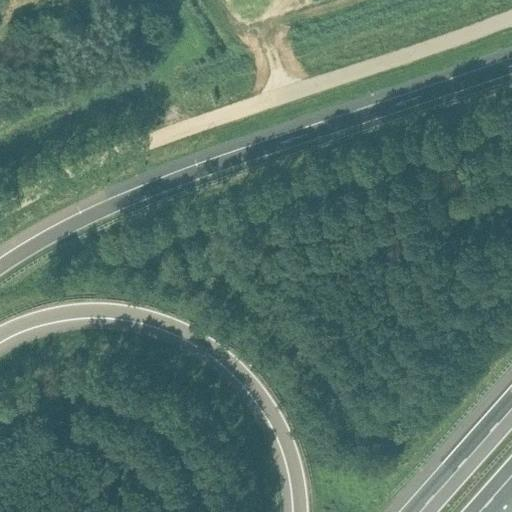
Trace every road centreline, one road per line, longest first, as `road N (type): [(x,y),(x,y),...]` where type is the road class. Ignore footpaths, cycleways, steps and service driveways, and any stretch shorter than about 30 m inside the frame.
road 1 (motorway): [(511,68),(150,191),(0,267)]
road 2 (unclassified): [(511,17),(172,131),(0,212)]
road 3 (motorway): [(0,333),(51,313),(96,310),(142,316),(209,346),(272,413),(292,457),(300,511)]
road 4 (motorway): [(511,406),(418,511)]
